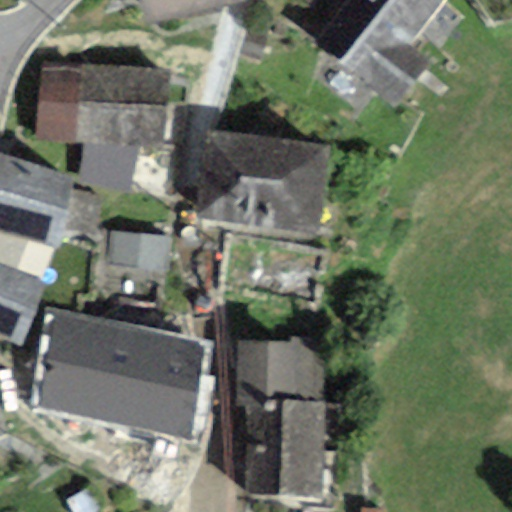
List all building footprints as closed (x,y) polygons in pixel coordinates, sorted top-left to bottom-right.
[(243,0),(137,0),(143,27),(244,3),(243,0)] [(444,3),(440,0),(345,0),(314,39),(395,105),(430,63),(408,46),(444,3)] [(168,72),(43,61),(36,140),(83,144),(138,149),(162,151),(168,72)] [(331,146),(207,131),(196,223),(320,237),(331,146)] [(129,193),(138,149),(83,144),(78,186),(129,193)] [(76,177),(0,154),(0,234),(53,250),(76,177)] [(172,240),(107,233),(104,265),(169,271),(172,240)] [(0,266),(40,281),(53,250),(0,234),(0,266)] [(47,284),(40,281),(0,266),(0,338),(21,348),(47,284)] [(212,341),(45,309),(26,409),(193,440),(212,341)] [(324,344),(236,343),(236,406),(245,406),(244,415),(324,416),(324,344)] [(324,416),(244,415),(245,494),(323,499),(324,416)]
